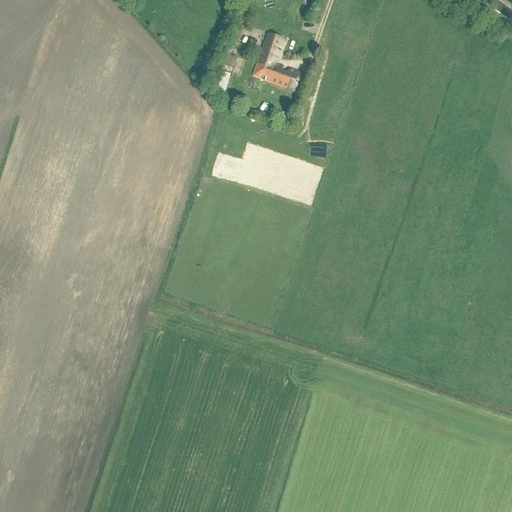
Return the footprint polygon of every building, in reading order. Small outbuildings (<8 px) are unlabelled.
[(229,40),(238,44),(242,30),(233,27),(229,40)] [(287,75),(281,73),(283,69),(275,66),(283,42),(267,37),(253,78),(259,80),(261,76),(266,77),(264,82),(283,88),(284,86),(289,88),(289,90),(295,92),(300,74),(289,71),(287,75)] [(256,48),(259,42),(252,39),(250,45),(256,48)] [(226,55),(222,66),(233,69),(236,58),(226,55)] [(219,74),(220,63),(211,62),(209,73),(219,74)]
